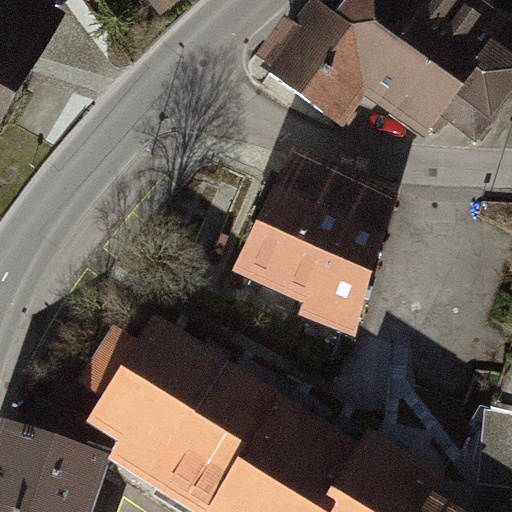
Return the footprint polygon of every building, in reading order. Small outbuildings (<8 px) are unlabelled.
[(0,0),(0,119),(15,86),(72,11),(55,0),(0,0)] [(139,0),(152,17),(173,0),(139,0)] [(511,118),(511,22),(480,0),(360,0),(344,22),(313,0),(307,0),(257,70),(343,132),(366,101),(426,144),(446,115),(491,147),(511,118)] [(394,199),(297,152),(239,267),(306,299),(301,312),(354,335),(394,199)] [(326,511),(358,455),(148,326),(76,445),(181,511),(326,511)] [(78,511),(95,458),(1,430),(0,433),(0,511),(78,511)] [(365,440),(358,455),(326,511),(420,511),(426,500),(436,480),(365,440)] [(447,511),(426,500),(420,511),(447,511)]
